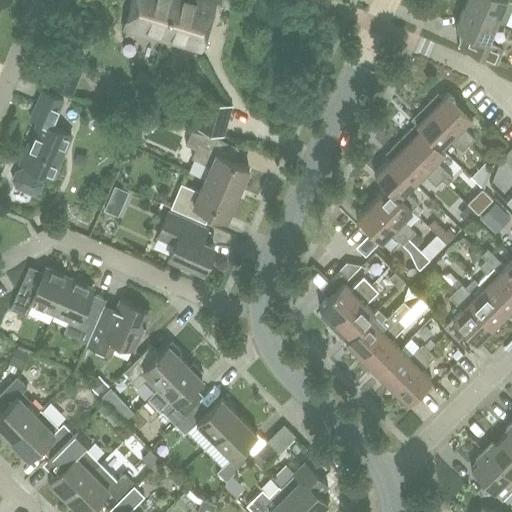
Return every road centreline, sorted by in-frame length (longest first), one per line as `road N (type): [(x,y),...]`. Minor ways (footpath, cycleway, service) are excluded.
road 1 (unclassified): [(259,308),(266,274),(372,24)]
road 2 (residential): [(259,308),(221,306),(58,236),(0,262)]
road 3 (residential): [(386,483),(370,454),(283,368),(259,308)]
road 4 (residential): [(386,483),(406,443),(511,358)]
road 5 (residential): [(511,92),(372,24)]
